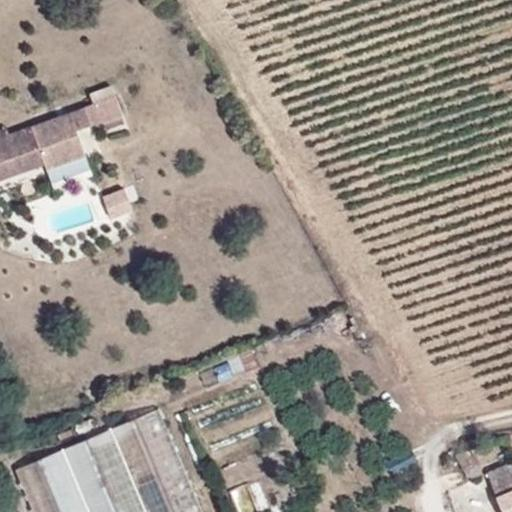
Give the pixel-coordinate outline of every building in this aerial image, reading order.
[(124,114),(117,95),(94,104),(101,123),(124,114)] [(31,126),(36,139),(42,155),(47,168),(82,156),(72,130),(90,124),(83,107),(31,126)] [(0,151),(36,139),(31,126),(0,137),(0,151)] [(0,170),(42,155),(36,139),(0,151),(0,170)] [(33,511),(202,511),(158,407),(15,469),(33,511)] [(486,472),(488,480),(508,472),(504,464),(486,472)] [(488,480),(502,511),(511,511),(511,470),(508,472),(488,480)]
